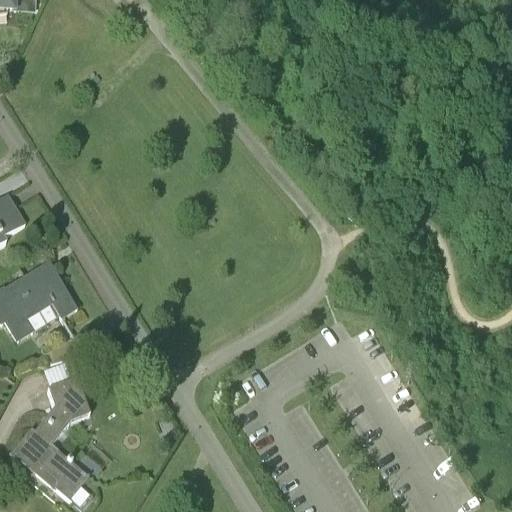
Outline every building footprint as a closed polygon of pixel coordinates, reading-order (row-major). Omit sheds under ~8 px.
[(0,0),(0,19),(6,19),(6,13),(11,13),(12,1),(33,3),(33,0),(0,0)] [(2,244),(24,229),(24,228),(21,230),(12,215),(14,213),(6,200),(0,203),(0,249),(4,247),(2,244)] [(51,267),(50,266),(0,296),(0,327),(1,328),(5,326),(17,346),(32,336),(24,322),(49,306),(60,324),(61,323),(60,321),(74,312),(75,315),(76,314),(49,268),(51,267)] [(79,339),(78,338),(45,359),(44,359),(50,368),(90,358),(90,357),(88,358),(77,340),(79,339)] [(10,457),(9,458),(8,460),(19,469),(25,462),(38,473),(35,476),(53,492),(70,506),(71,505),(68,502),(85,483),(50,451),(70,425),(88,420),(76,384),(47,394),(47,395),(53,414),(27,446),(23,443),(12,458),(10,457)]
